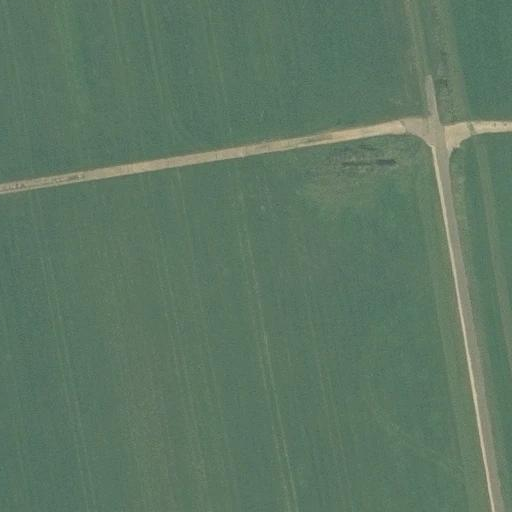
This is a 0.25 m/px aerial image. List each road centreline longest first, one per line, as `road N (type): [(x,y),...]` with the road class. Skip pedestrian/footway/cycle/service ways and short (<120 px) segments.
road 1 (track): [(511,130),(386,132),(0,192)]
road 2 (track): [(500,511),(437,131)]
